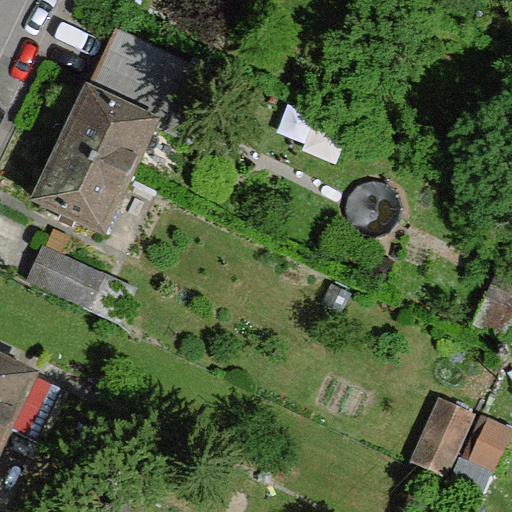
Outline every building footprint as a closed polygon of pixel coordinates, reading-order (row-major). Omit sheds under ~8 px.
[(120,33),(103,69),(155,94),(173,58),(120,33)] [(91,93),(65,147),(130,178),(155,124),(91,93)] [(65,147),(40,201),(104,232),(130,178),(65,147)] [(104,276),(47,250),(33,284),(90,312),(104,276)] [(0,361),(0,427),(11,432),(36,379),(0,361)] [(497,474),(511,437),(511,432),(489,422),(472,463),(497,474)] [(0,427),(0,453),(11,432),(0,427)]
